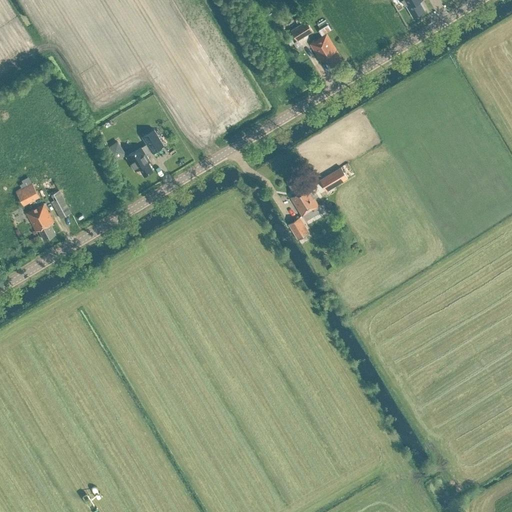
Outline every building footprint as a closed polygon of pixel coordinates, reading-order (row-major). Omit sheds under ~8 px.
[(402,0),(412,16),(424,9),(418,0),(402,0)] [(312,30),(306,20),(290,30),(296,40),(312,30)] [(330,66),(342,59),(326,33),(310,43),(320,60),(325,57),(330,66)] [(139,166),(144,174),(153,168),(148,160),(150,159),(146,153),(151,150),(152,151),(163,144),(153,128),(142,135),(147,143),(142,146),(141,146),(126,155),(135,169),(139,166)] [(105,148),(104,148),(112,161),(113,161),(125,153),(117,140),(105,148)] [(341,167),(319,180),(326,191),(347,178),(341,167)] [(301,215),(303,214),(306,219),(321,211),(307,186),(302,189),(297,179),(289,184),(295,193),(290,196),(301,215)] [(24,204),(40,196),(32,181),(16,190),(24,204)] [(72,211),(60,189),(51,193),(54,199),(51,201),(61,217),(72,211)] [(39,229),(44,239),(55,233),(50,223),(53,221),(44,202),(26,212),(36,230),(39,229)] [(297,238),(310,231),(300,216),(288,222),(297,238)]
